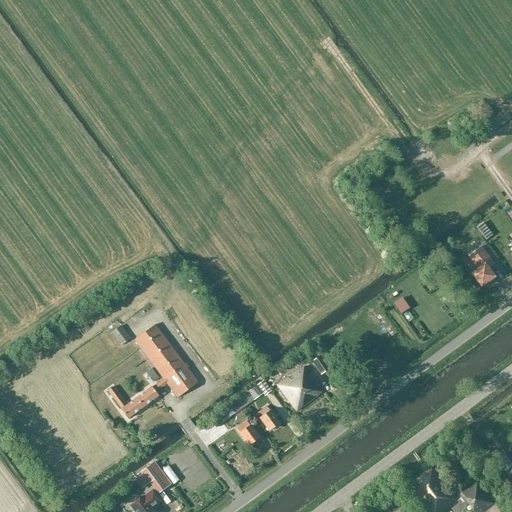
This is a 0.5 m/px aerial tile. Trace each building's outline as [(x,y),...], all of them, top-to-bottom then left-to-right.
[(441,174),(427,181),(442,209),(453,203),(454,206),(458,204),(441,174)] [(484,223),(478,227),(481,231),(487,227),(484,223)] [(471,274),(482,288),(497,277),(489,268),(495,264),(482,246),(468,256),(478,269),(471,274)] [(402,299),(395,304),(402,314),(409,309),(402,299)] [(167,384),(177,398),(198,382),(187,368),(189,367),(185,363),(184,363),(155,324),(134,340),(162,379),(152,387),(151,386),(127,404),(113,387),(107,391),(127,419),(159,396),(156,393),(167,384)] [(121,325),(111,333),(120,346),(131,338),(121,325)] [(250,369),(257,364),(247,350),(240,356),(250,369)] [(319,355),(311,361),(320,374),(328,368),(319,355)] [(297,370),(276,385),(296,411),(322,392),(303,366),(298,371),(297,370)] [(151,369),(146,372),(153,382),(158,378),(151,369)] [(327,373),(323,375),(326,383),(331,381),(327,373)] [(251,395),(254,400),(269,388),(263,381),(257,385),(248,392),(251,395)] [(275,388),(269,392),(274,400),(280,397),(275,388)] [(245,393),(237,399),(243,408),(254,400),(251,395),(248,397),(245,393)] [(235,414),(243,408),(237,399),(229,405),(231,408),(225,413),(212,422),(216,428),(229,418),(228,418),(235,413),(235,414)] [(262,416),(259,418),(269,431),(280,424),(270,410),(269,411),(265,407),(259,412),(262,416)] [(239,433),(239,432),(249,446),(259,438),(250,425),(247,421),(239,426),(239,427),(236,428),(239,432),(239,433)] [(511,461),(506,453),(498,459),(507,471),(511,467),(511,461)] [(154,463),(136,476),(144,487),(151,483),(159,494),(171,486),(154,463)] [(501,511),(478,478),(471,483),(466,475),(448,488),(433,466),(408,483),(428,511),(438,511),(439,511),(441,511),(449,506),(453,511),(458,511),(470,504),(475,511),(501,511)] [(153,511),(150,507),(152,505),(153,506),(154,506),(154,505),(160,501),(152,490),(130,506),(134,511),(153,511)]
